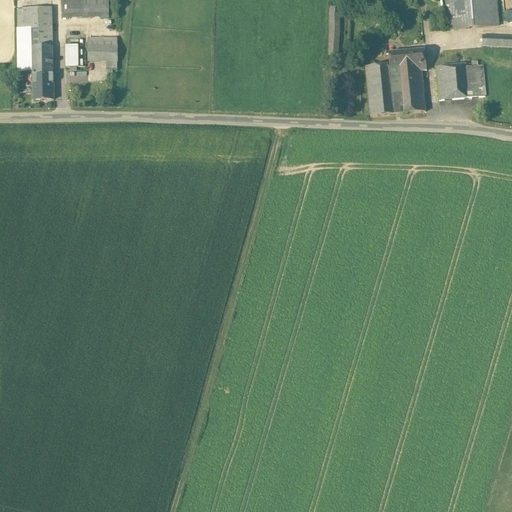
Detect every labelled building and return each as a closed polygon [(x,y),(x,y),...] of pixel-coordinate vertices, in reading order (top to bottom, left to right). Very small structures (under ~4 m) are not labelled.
[(62,0),(63,19),(110,18),(109,0),(62,0)] [(495,0),(443,0),(446,31),(498,27),(495,0)] [(340,8),(330,7),(328,62),(338,62),(340,8)] [(32,9),(18,9),(19,72),(26,72),(32,72),(32,70),(52,70),(51,8),(32,9)] [(511,37),(483,37),(482,47),(511,47),(511,37)] [(116,39),(89,39),(89,63),(107,63),(117,63),(117,39),(116,39)] [(85,46),(65,47),(65,69),(86,68),(85,46)] [(422,54),(389,58),(391,72),(391,79),(420,76),(425,75),(422,54)] [(117,63),(107,63),(107,71),(114,71),(117,71),(117,63)] [(483,66),(463,68),(466,99),(485,97),(483,66)] [(463,68),(435,70),(438,103),(466,101),(466,99),(463,68)] [(386,69),(366,69),(368,119),(422,115),(420,76),(391,79),(391,72),(387,73),(386,69)] [(52,70),(32,70),(32,72),(32,89),(32,105),(53,105),(52,70)] [(508,109),(502,106),(490,106),(483,109),(482,114),(490,118),(502,118),(508,115),(508,109)]
